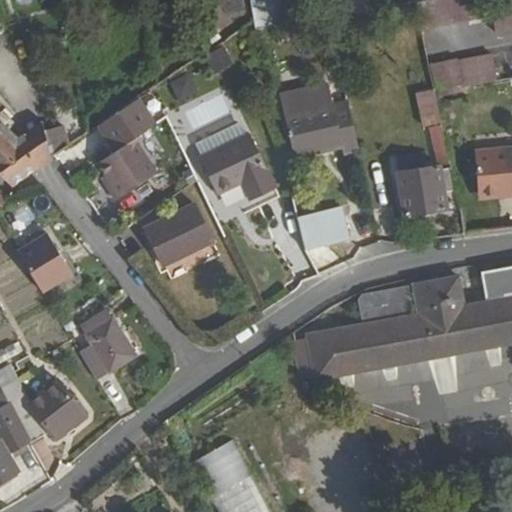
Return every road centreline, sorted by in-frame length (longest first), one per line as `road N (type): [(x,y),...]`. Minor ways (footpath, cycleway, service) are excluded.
road 1 (residential): [(208,377),(336,293),(403,269),(511,250)]
road 2 (residential): [(208,377),(53,181)]
road 3 (residential): [(35,511),(208,377)]
